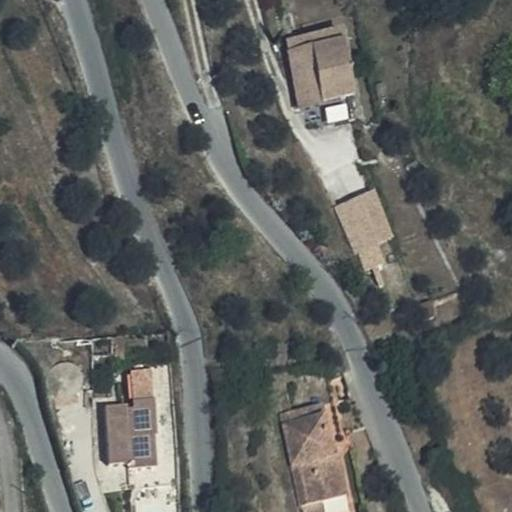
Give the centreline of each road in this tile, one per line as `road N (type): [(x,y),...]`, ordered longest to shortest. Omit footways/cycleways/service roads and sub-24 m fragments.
road 1 (residential): [(153,0),(193,103),(254,206),(320,275),(343,318),(425,511)]
road 2 (residential): [(197,511),(190,348),(116,151),(75,0)]
road 3 (residential): [(0,357),(28,388),(68,511)]
road 4 (track): [(212,135),(191,0)]
